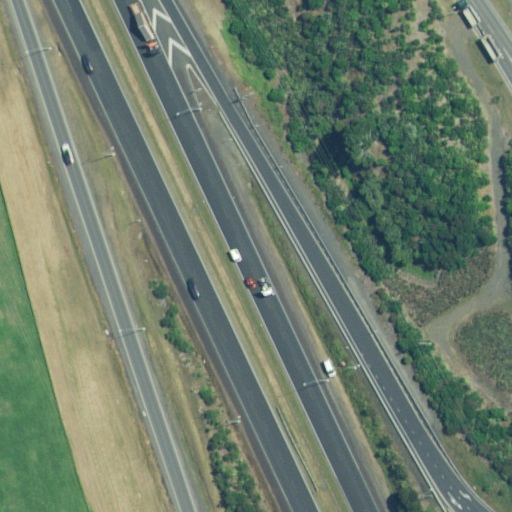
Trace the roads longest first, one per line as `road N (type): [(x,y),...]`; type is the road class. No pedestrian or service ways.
road 1 (motorway): [(169,0),(422,432),(483,511)]
road 2 (motorway): [(303,511),(65,0)]
road 3 (motorway): [(125,0),(362,511)]
road 4 (motorway): [(186,511),(13,0)]
road 5 (track): [(482,14),(450,31),(489,100),(499,247),(492,279),(440,321),(438,339),(480,386),(511,404)]
